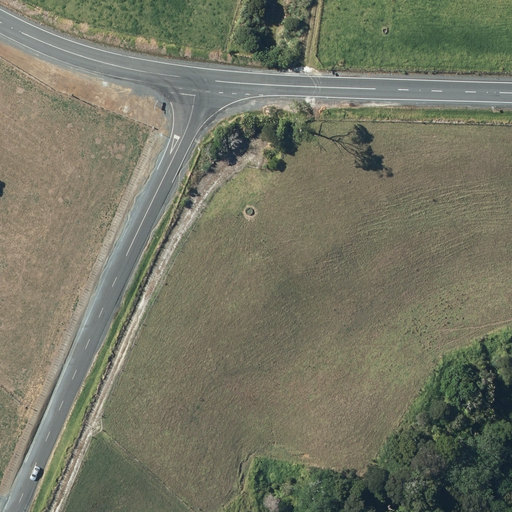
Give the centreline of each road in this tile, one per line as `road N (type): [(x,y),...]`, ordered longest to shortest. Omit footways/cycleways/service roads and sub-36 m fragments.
road 1 (unclassified): [(198,79),(183,137),(14,511)]
road 2 (tertiary): [(198,79),(511,92)]
road 3 (tertiary): [(0,22),(97,60),(198,79)]
